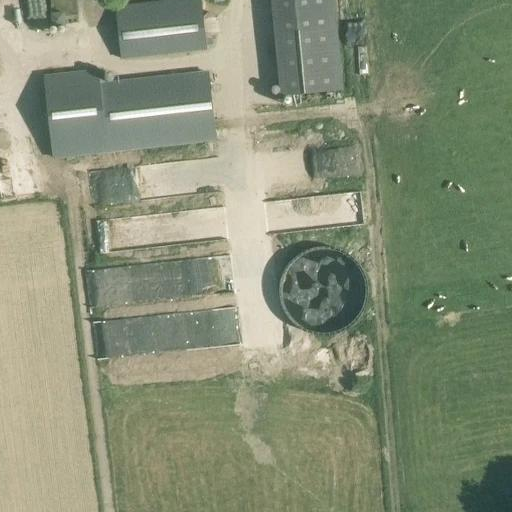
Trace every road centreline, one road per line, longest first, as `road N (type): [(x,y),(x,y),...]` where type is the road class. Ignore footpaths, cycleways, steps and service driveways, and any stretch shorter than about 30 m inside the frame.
road 1 (track): [(363,108),(397,511)]
road 2 (track): [(109,511),(69,190)]
